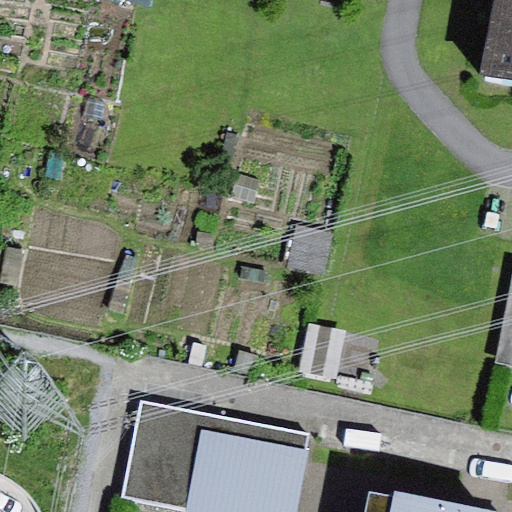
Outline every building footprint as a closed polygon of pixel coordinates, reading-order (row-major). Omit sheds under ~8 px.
[(511,0),(496,0),(480,84),(511,89),(511,0)] [(511,282),(496,364),(511,366),(511,282)] [(470,366),(399,352),(393,379),(465,394),(470,366)] [(295,511),(311,438),(141,404),(121,500),(182,511),(295,511)] [(511,455),(323,421),(319,442),(511,477),(511,455)] [(478,511),(368,490),(364,511),(478,511)]
